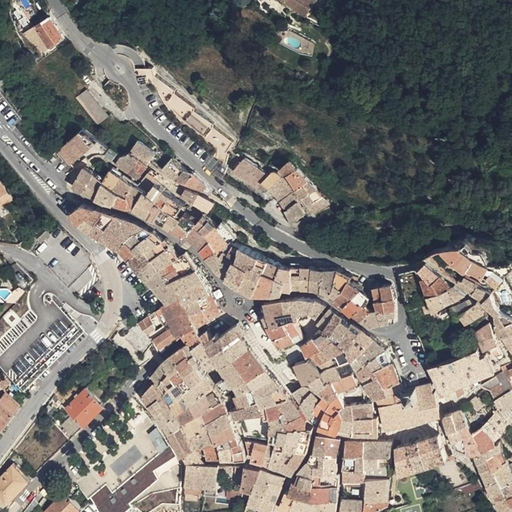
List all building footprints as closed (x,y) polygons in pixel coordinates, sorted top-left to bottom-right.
[(289,0),(315,22),(328,7),(320,0),(289,0)] [(65,34),(52,11),(30,25),(43,47),(65,34)] [(217,119),(207,112),(197,105),(198,102),(190,96),(178,88),(179,85),(172,80),(157,69),(155,63),(141,63),(142,74),(150,72),(152,79),(155,90),(161,89),(167,101),(177,118),(197,135),(198,133),(202,128),(206,125),(214,131),(220,136),(223,141),(228,147),(231,143),(233,139),(236,136),(215,121),(217,119)] [(152,79),(150,72),(142,74),(143,81),(152,79)] [(511,96),(511,87),(503,83),(498,92),(511,98),(511,96)] [(77,95),(99,122),(109,114),(87,87),(77,95)] [(220,146),(219,148),(219,150),(223,153),(230,159),(231,152),(228,147),(223,141),(220,136),(214,131),(206,125),(202,128),(216,140),(217,141),(219,142),(219,144),(220,146)] [(60,146),(72,162),(97,143),(85,128),(60,146)] [(154,162),(162,150),(142,137),(132,149),(154,162)] [(121,160),(141,175),(154,162),(132,149),(130,151),(124,153),(121,160)] [(183,179),(193,167),(180,153),(168,165),(183,179)] [(230,159),(223,153),(219,158),(214,163),(226,173),(231,167),(233,162),(230,159)] [(251,177),(262,165),(249,156),(238,168),(247,174),(251,177)] [(294,159),(291,161),(288,166),(291,168),(293,172),(301,167),(294,159)] [(75,181),(87,187),(100,171),(87,163),(75,181)] [(96,191),(105,195),(112,198),(119,185),(126,171),(115,164),(107,175),(100,171),(87,187),(91,189),(96,191)] [(268,182),(275,174),(262,165),(251,177),(264,186),(268,182)] [(207,187),(215,190),(218,187),(202,170),(193,167),(183,179),(190,182),(207,187)] [(293,172),(302,186),(315,179),(306,172),(301,167),(293,172)] [(166,175),(156,168),(141,182),(153,190),(163,179),(166,175)] [(288,172),(279,169),(275,174),(268,182),(271,185),(273,187),(288,172)] [(153,190),(141,182),(126,171),(119,185),(124,188),(117,200),(130,204),(132,203),(138,206),(153,190)] [(295,182),(288,172),(273,187),(276,190),(281,194),(295,182)] [(154,215),(171,185),(163,179),(153,190),(138,206),(154,215)] [(302,186),(308,196),(323,188),(315,179),(302,186)] [(284,200),(299,188),(295,182),(281,194),(282,195),(284,200)] [(119,185),(112,198),(117,200),(124,188),(119,185)] [(171,185),(154,215),(174,226),(183,211),(188,204),(189,201),(180,194),(181,193),(171,185)] [(199,200),(203,192),(189,186),(187,193),(199,200)] [(290,209),(304,199),(299,188),(284,200),(290,209)] [(308,196),(313,204),(329,195),(323,188),(308,196)] [(211,208),(218,199),(211,194),(203,192),(199,200),(211,208)] [(7,194),(0,199),(0,211),(13,201),(7,194)] [(329,195),(313,204),(318,211),(336,203),(329,195)] [(209,210),(215,215),(220,219),(223,222),(227,218),(234,212),(221,201),(218,199),(211,208),(209,210)] [(304,199),(290,209),(296,221),(311,211),(304,199)] [(93,209),(97,205),(84,201),(82,203),(93,209)] [(82,203),(76,208),(74,211),(83,221),(93,209),(82,203)] [(83,221),(89,226),(95,230),(105,236),(119,211),(105,207),(97,205),(93,209),(83,221)] [(199,222),(203,217),(191,210),(188,214),(183,211),(174,226),(188,236),(190,233),(186,227),(190,224),(194,228),(199,222)] [(215,215),(209,210),(203,217),(199,222),(204,226),(215,215)] [(153,222),(148,220),(119,211),(105,236),(125,247),(133,240),(153,222)] [(220,219),(215,215),(204,226),(208,229),(220,219)] [(223,222),(220,219),(208,229),(198,240),(207,248),(211,243),(219,250),(224,247),(230,251),(239,240),(243,234),(227,218),(223,222)] [(143,244),(160,227),(156,224),(153,222),(133,240),(139,248),(143,244)] [(208,229),(204,226),(199,222),(194,228),(190,224),(186,227),(190,233),(198,240),(208,229)] [(60,225),(28,249),(69,275),(83,260),(81,259),(85,253),(60,225)] [(152,247),(170,236),(164,232),(160,227),(143,244),(148,249),(152,247)] [(159,256),(177,241),(173,234),(170,236),(152,247),(159,256)] [(478,268),(471,279),(482,287),(486,279),(484,277),(496,257),(465,239),(454,250),(471,263),(478,268)] [(185,253),(177,241),(159,256),(152,247),(148,249),(143,244),(139,248),(133,240),(125,247),(128,250),(161,285),(172,277),(165,265),(185,253)] [(239,258),(248,242),(239,240),(230,251),(224,247),(219,250),(212,253),(215,255),(220,262),(221,263),(226,269),(233,275),(239,264),(239,258)] [(246,284),(265,252),(248,242),(239,258),(239,264),(233,275),(246,284)] [(211,243),(207,248),(212,253),(219,250),(211,243)] [(203,264),(192,249),(185,253),(196,269),(203,264)] [(454,250),(446,259),(464,275),(471,263),(454,250)] [(268,292),(278,258),(265,252),(246,284),(256,291),(268,292)] [(172,277),(161,285),(173,299),(185,290),(176,281),(191,272),(196,269),(185,253),(165,265),(172,277)] [(450,269),(431,256),(424,263),(427,276),(450,269)] [(268,292),(277,292),(284,275),(286,262),(278,258),(268,292)] [(83,260),(69,275),(83,289),(88,284),(84,279),(89,276),(90,265),(83,260)] [(284,275),(292,278),(289,286),(297,287),(296,263),(286,262),(284,275)] [(307,287),(307,263),(296,263),(297,287),(307,287)] [(307,263),(307,287),(314,288),(316,264),(307,263)] [(328,265),(326,289),(335,291),(344,264),(343,263),(328,265)] [(471,263),(464,275),(471,279),(478,268),(471,263)] [(204,279),(211,275),(203,264),(196,269),(204,279)] [(316,264),(314,288),(326,289),(328,265),(316,264)] [(339,295),(356,278),(357,272),(344,264),(335,291),(339,295)] [(498,265),(489,274),(500,284),(508,275),(498,265)] [(198,283),(204,279),(196,269),(191,272),(198,283)] [(432,293),(448,286),(455,281),(460,278),(450,269),(427,276),(432,293)] [(198,283),(191,272),(176,281),(185,290),(192,304),(210,292),(204,279),(198,283)] [(204,279),(210,292),(216,287),(211,275),(204,279)] [(289,286),(292,278),(284,275),(277,292),(288,290),(289,286)] [(348,303),(367,287),(356,278),(339,295),(348,303)] [(455,281),(462,292),(473,286),(463,278),(460,278),(455,281)] [(482,287),(490,292),(498,285),(486,279),(482,287)] [(397,318),(400,297),(396,281),(377,286),(381,305),(385,320),(397,318)] [(448,286),(453,298),(462,292),(455,281),(448,286)] [(38,282),(0,320),(0,365),(24,390),(87,328),(38,282)] [(502,320),(511,312),(511,300),(505,299),(498,285),(490,292),(503,305),(502,320)] [(448,286),(432,293),(432,295),(436,307),(436,308),(453,298),(448,286)] [(219,314),(227,308),(216,287),(210,292),(219,314)] [(367,287),(348,303),(358,311),(371,299),(375,294),(367,287)] [(483,294),(476,288),(458,299),(464,310),(467,309),(483,294)] [(185,290),(173,299),(166,304),(181,328),(179,330),(175,324),(162,338),(167,347),(184,335),(185,336),(188,333),(203,326),(219,316),(219,314),(210,292),(192,304),(185,290)] [(492,304),(484,293),(483,294),(467,309),(470,316),(492,304)] [(79,295),(74,299),(79,304),(83,300),(79,295)] [(303,301),(300,295),(290,296),(292,303),(303,301)] [(300,295),(303,301),(305,306),(317,309),(323,296),(300,295)] [(300,314),(308,313),(305,306),(303,301),(292,303),(290,296),(271,300),(273,311),(274,311),(280,321),(291,316),(300,314)] [(322,314),(332,302),(323,296),(317,309),(322,314)] [(427,310),(434,309),(432,298),(425,299),(427,310)] [(366,316),(376,325),(385,320),(381,305),(376,306),(371,299),(358,311),(364,317),(366,316)] [(336,304),(321,322),(326,327),(327,327),(342,309),(336,304)] [(497,310),(497,309),(492,304),(470,316),(467,321),(473,328),(477,325),(497,310)] [(332,333),(348,313),(342,309),(327,327),(332,333)] [(482,337),(499,329),(497,310),(477,325),(482,337)] [(282,324),(280,321),(274,311),(273,311),(270,312),(279,326),(282,324)] [(502,335),(505,332),(511,326),(511,312),(502,320),(502,335)] [(348,313),(332,333),(336,337),(344,347),(366,325),(348,313)] [(163,325),(155,314),(147,321),(153,332),(163,325)] [(301,340),(309,334),(300,314),(291,316),(293,325),(301,340)] [(284,324),(287,328),(293,325),(291,316),(280,321),(282,324),(284,324)] [(225,334),(222,332),(217,335),(211,339),(220,349),(216,351),(221,358),(224,363),(242,352),(239,350),(253,342),(247,334),(252,331),(245,321),(225,334)] [(301,340),(293,325),(287,328),(282,331),(288,342),(291,340),(293,343),(301,340)] [(353,357),(380,335),(366,325),(344,347),(353,357)] [(212,329),(206,333),(203,326),(188,333),(192,337),(194,341),(191,343),(180,352),(193,371),(205,362),(208,360),(212,365),(218,360),(221,358),(216,351),(220,349),(211,339),(217,335),(212,329)] [(332,333),(327,327),(326,327),(318,334),(325,344),(336,337),(332,333)] [(499,329),(482,337),(485,343),(486,345),(488,344),(500,339),(499,329)] [(314,352),(316,351),(325,344),(318,334),(309,341),(314,352)] [(360,366),(391,345),(391,344),(390,344),(388,342),(387,340),(384,337),(380,335),(353,357),(360,366)] [(336,337),(325,344),(316,351),(324,359),(344,347),(336,337)] [(227,367),(259,350),(253,342),(239,350),(242,352),(224,363),(227,367)] [(483,344),(434,363),(447,389),(498,366),(490,348),(485,350),(483,344)] [(360,366),(365,372),(367,374),(380,365),(383,369),(399,361),(391,345),(360,366)] [(344,347),(324,359),(330,365),(334,362),(336,364),(339,362),(347,360),(353,357),(344,347)] [(253,376),(272,367),(259,350),(227,367),(231,372),(246,365),(253,376)] [(171,390),(173,394),(193,379),(196,377),(193,371),(180,352),(169,360),(181,377),(171,390)] [(309,378),(315,377),(328,367),(315,357),(313,356),(310,357),(300,361),(309,378)] [(360,366),(353,357),(347,360),(353,369),(354,369),(359,374),(365,372),(360,366)] [(181,377),(169,360),(167,363),(159,373),(171,390),(181,377)] [(339,362),(345,372),(353,369),(347,360),(339,362)] [(511,360),(504,363),(506,367),(483,383),(493,386),(499,396),(511,386),(511,360)] [(386,374),(401,365),(399,361),(383,369),(386,374)] [(203,382),(213,374),(205,362),(193,371),(196,377),(193,379),(197,385),(203,382)] [(330,365),(339,374),(345,372),(339,362),(336,364),(334,362),(330,365)] [(222,378),(229,389),(241,382),(253,376),(246,365),(231,372),(226,375),(222,378)] [(324,386),(334,378),(339,374),(330,365),(328,367),(315,377),(324,386)] [(380,365),(367,374),(381,394),(394,388),(391,381),(386,374),(383,369),(380,365)] [(391,381),(405,375),(401,365),(386,374),(391,381)] [(258,383),(277,373),(272,367),(253,376),(258,383)] [(353,369),(345,372),(339,374),(334,378),(340,385),(345,388),(362,380),(359,374),(354,369),(353,369)] [(0,382),(5,388),(13,379),(7,373),(0,379),(0,382)] [(254,398),(254,399),(261,396),(286,382),(277,373),(258,383),(246,390),(241,392),(245,402),(254,398)] [(208,391),(219,383),(213,374),(203,382),(208,391)] [(394,388),(407,382),(405,375),(391,381),(394,388)] [(241,382),(246,390),(258,383),(253,376),(241,382)] [(95,377),(89,383),(104,397),(110,391),(95,377)] [(334,378),(324,386),(330,391),(340,385),(334,378)] [(197,385),(193,379),(173,394),(177,400),(197,385)] [(434,379),(408,386),(407,382),(394,388),(381,394),(386,402),(391,426),(445,413),(434,379)] [(63,396),(70,403),(84,388),(77,382),(63,396)] [(197,385),(177,400),(183,409),(202,395),(208,391),(203,382),(197,385)] [(275,394),(291,388),(286,382),(261,396),(265,401),(275,398),(275,394)] [(308,400),(319,389),(312,383),(309,382),(305,383),(298,390),(308,400)] [(110,402),(104,397),(89,383),(84,388),(70,403),(89,421),(106,405),(110,402)] [(162,412),(173,403),(161,383),(155,388),(148,393),(162,412)] [(230,398),(221,385),(219,383),(208,391),(202,395),(204,397),(208,405),(214,418),(234,409),(230,398)] [(340,385),(330,391),(337,398),(346,392),(345,388),(340,385)] [(511,386),(499,396),(509,411),(511,409),(511,386)] [(265,401),(261,396),(254,399),(258,410),(270,410),(271,414),(274,413),(283,409),(280,400),(294,393),(291,388),(275,394),(275,398),(265,401)] [(308,400),(310,406),(321,404),(326,395),(325,395),(319,389),(308,400)] [(11,390),(0,401),(0,421),(1,423),(22,401),(11,390)] [(346,405),(351,400),(346,392),(337,398),(346,405)] [(473,398),(480,408),(487,401),(480,392),(473,398)] [(288,411),(301,401),(294,393),(280,400),(283,409),(274,413),(275,437),(283,437),(289,425),(300,423),(311,424),(312,419),(307,411),(295,420),(288,411)] [(204,397),(202,395),(183,409),(189,420),(208,405),(204,397)] [(321,420),(325,422),(333,402),(326,395),(321,404),(316,415),(321,420)] [(254,399),(254,398),(245,402),(239,405),(243,417),(258,410),(254,399)] [(358,407),(358,400),(351,400),(346,405),(337,398),(333,402),(325,422),(326,423),(345,429),(344,411),(358,413),(358,407)] [(378,405),(377,398),(358,400),(358,407),(378,405)] [(295,420),(307,411),(301,401),(288,411),(295,420)] [(175,432),(187,425),(173,403),(162,412),(175,432)] [(321,404),(310,406),(312,410),(316,415),(321,404)] [(196,432),(216,423),(214,418),(208,405),(189,420),(196,432)] [(473,414),(467,405),(450,412),(451,420),(460,443),(482,450),(490,451),(500,441),(498,435),(485,423),(479,424),(473,414)] [(485,423),(498,435),(503,434),(511,421),(500,406),(499,408),(488,419),(485,423)] [(234,409),(214,418),(216,423),(217,426),(238,419),(234,409)] [(344,411),(345,429),(350,430),(354,430),(359,431),(358,413),(344,411)] [(358,413),(359,431),(384,430),(383,411),(379,411),(358,413)] [(161,422),(158,418),(126,445),(99,466),(103,471),(96,476),(91,472),(87,475),(85,472),(79,477),(77,478),(84,488),(86,486),(96,497),(107,511),(126,511),(136,503),(150,510),(168,501),(186,501),(186,483),(185,460),(175,443),(159,453),(147,434),(161,422)] [(220,432),(221,434),(243,430),(238,419),(217,426),(220,432)] [(147,434),(159,453),(175,443),(161,422),(147,434)] [(216,423),(196,432),(200,438),(220,432),(217,426),(216,423)] [(279,441),(275,462),(281,464),(290,441),(294,431),(315,437),(318,426),(311,424),(300,423),(289,425),(283,437),(282,441),(279,441)] [(189,453),(200,446),(187,425),(175,432),(189,453)] [(224,442),(246,439),(243,430),(221,434),(224,442)] [(423,437),(433,461),(452,454),(444,430),(423,437)] [(303,445),(313,449),(315,437),(294,431),(290,441),(303,445)] [(333,440),(335,432),(323,431),(322,438),(333,440)] [(220,432),(200,438),(204,444),(208,444),(220,442),(224,442),(221,434),(220,432)] [(322,438),(320,449),(331,455),(332,445),(344,446),(346,433),(335,432),(333,440),(322,438)] [(350,476),(371,477),(371,474),(370,463),(369,439),(369,437),(353,436),(350,476)] [(269,460),(273,440),(251,437),(256,450),(259,450),(257,455),(269,460)] [(404,470),(433,461),(423,437),(403,444),(404,470)] [(370,463),(396,462),(398,438),(369,439),(370,463)] [(220,442),(225,455),(242,455),(239,446),(249,444),(246,439),(224,442),(220,442)] [(506,444),(503,439),(500,441),(490,451),(482,450),(484,458),(495,452),(497,449),(506,444)] [(275,462),(279,441),(273,440),(269,460),(275,462)] [(290,441),(281,464),(298,470),(304,463),(296,458),(303,445),(290,441)] [(220,442),(208,444),(212,455),(225,455),(220,442)] [(239,446),(242,455),(253,455),(249,444),(239,446)] [(505,474),(511,474),(511,455),(506,444),(497,449),(495,452),(484,458),(487,467),(497,463),(505,474)] [(296,458),(304,463),(308,459),(311,454),(313,449),(303,445),(296,458)] [(343,451),(344,446),(332,445),(331,455),(331,463),(331,466),(344,468),(343,451)] [(194,462),(208,461),(200,446),(189,453),(194,462)] [(317,449),(316,454),(331,463),(331,455),(320,449),(317,449)] [(331,463),(316,454),(315,457),(322,462),(319,471),(330,474),(331,466),(331,463)] [(321,485),(323,479),(330,481),(330,474),(319,471),(322,462),(315,457),(303,474),(301,478),(321,485)] [(33,475),(19,461),(0,479),(0,486),(11,498),(33,475)] [(208,461),(194,462),(191,483),(209,484),(211,461),(208,461)] [(222,485),(223,468),(224,461),(211,461),(209,484),(209,491),(221,492),(222,485)] [(252,462),(246,491),(255,493),(257,485),(260,476),(275,480),(278,468),(266,464),(260,463),(255,463),(252,462)] [(487,467),(493,481),(505,476),(510,486),(511,485),(511,474),(505,474),(497,463),(487,467)] [(345,475),(346,468),(344,468),(331,466),(330,474),(345,475)] [(284,496),(292,473),(278,468),(275,480),(272,489),(271,493),(284,496)] [(330,481),(343,482),(345,475),(330,474),(330,481)] [(377,493),(394,494),(396,474),(371,474),(371,477),(350,476),(349,490),(371,490),(371,492),(377,493)] [(260,476),(257,485),(272,489),(275,480),(260,476)] [(511,485),(510,486),(505,476),(493,481),(501,497),(511,492),(511,485)] [(321,485),(301,478),(297,489),(304,491),(319,494),(321,485)] [(326,506),(329,488),(330,481),(323,479),(321,485),(319,494),(304,491),(300,506),(326,506)] [(329,488),(343,489),(343,482),(330,481),(329,488)] [(207,491),(208,491),(209,491),(209,484),(191,483),(191,490),(207,491)] [(266,511),(271,493),(272,489),(257,485),(255,493),(252,509),(266,511)] [(286,504),(299,509),(300,506),(304,491),(297,489),(292,488),(286,504)] [(326,506),(342,507),(343,489),(329,488),(326,506)] [(53,511),(76,511),(85,505),(77,494),(72,497),(67,491),(60,497),(49,507),(53,511)] [(246,491),(246,509),(252,509),(255,493),(246,491)] [(371,492),(349,493),(348,503),(362,502),(373,502),(371,492)] [(394,501),(394,494),(377,493),(371,492),(373,502),(377,509),(379,508),(394,501)] [(441,499),(439,492),(431,495),(434,502),(441,499)] [(511,492),(501,497),(507,508),(511,511),(511,492)] [(266,511),(277,511),(284,496),(271,493),(266,511)] [(348,503),(348,511),(362,511),(362,502),(348,503)] [(362,511),(376,511),(377,509),(373,502),(362,502),(362,511)]
